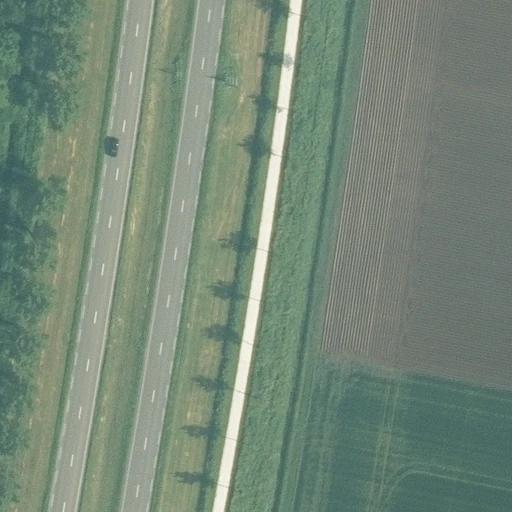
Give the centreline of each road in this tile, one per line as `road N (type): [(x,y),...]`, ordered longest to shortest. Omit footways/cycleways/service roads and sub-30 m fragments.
road 1 (primary): [(137,511),(213,0)]
road 2 (primary): [(133,0),(87,372),(60,511)]
